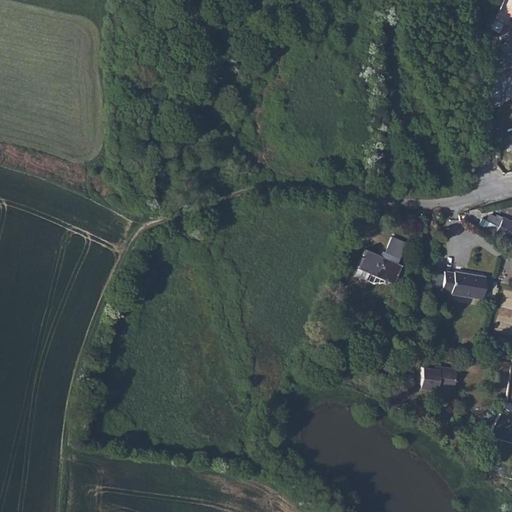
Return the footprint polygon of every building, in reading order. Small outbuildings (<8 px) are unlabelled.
[(509,240),(511,234),(511,222),(505,219),(498,235),(509,240)] [(395,236),(387,254),(395,253),(404,255),(410,242),(395,236)] [(367,249),(360,269),(397,286),(405,265),(401,263),(404,255),(395,253),(387,254),(386,257),(367,249)] [(485,293),(493,294),(494,278),(488,277),(488,275),(457,271),(456,273),(445,272),(442,290),(452,291),(452,292),(485,297),(485,293)] [(438,387),(455,388),(456,369),(439,367),(439,370),(425,369),(422,389),(438,391),(438,387)]
